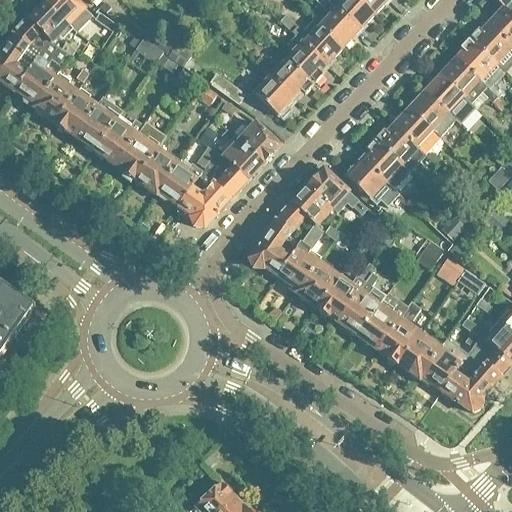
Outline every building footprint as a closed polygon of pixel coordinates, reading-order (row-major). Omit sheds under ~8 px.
[(92,18),(72,0),(47,0),(48,0),(44,4),(45,5),(69,29),(76,35),(92,18)] [(327,4),(322,0),(314,0),(314,1),(323,9),(327,4)] [(373,17),(355,0),(331,0),(328,4),(335,11),(334,12),(358,34),(373,17)] [(389,0),(355,0),(373,17),(389,0)] [(511,0),(492,0),(494,2),(494,3),(496,5),(497,4),(502,10),(503,9),(511,17),(511,16),(511,0)] [(104,4),(98,10),(105,15),(111,9),(104,4)] [(52,47),(69,29),(45,5),(41,6),(36,11),(36,13),(27,23),(40,35),(40,36),(50,46),(52,47)] [(195,9),(181,24),(190,32),(204,16),(195,9)] [(511,17),(503,9),(502,10),(487,26),(511,48),(511,17)] [(358,34),(334,12),(318,29),(342,51),(358,34)] [(95,22),(113,34),(117,26),(100,14),(95,22)] [(36,60),(50,46),(40,36),(40,35),(27,23),(12,38),(9,41),(0,54),(0,83),(15,94),(28,75),(26,74),(36,60)] [(342,51),(318,29),(312,23),(303,33),(297,27),(291,33),(296,38),(295,39),(326,68),(342,51)] [(511,48),(487,26),(480,34),(477,31),(470,40),(469,41),(505,75),(511,68),(511,67),(511,48)] [(176,30),(166,39),(173,47),(183,37),(176,30)] [(129,45),(137,50),(143,41),(135,36),(129,45)] [(170,48),(159,37),(153,43),(165,54),(170,48)] [(326,68),(295,39),(288,46),(294,52),(285,62),(312,87),(313,86),(314,87),(322,78),(319,75),(326,68)] [(143,41),(137,50),(157,64),(163,55),(143,41)] [(505,75),(469,41),(468,43),(467,42),(459,51),(462,53),(455,60),(497,99),(498,100),(504,94),(495,86),(505,75)] [(44,72),(48,68),(52,62),(61,69),(69,59),(60,52),(52,47),(50,46),(36,60),(26,74),(28,75),(15,94),(24,101),(24,104),(34,111),(56,80),(44,72)] [(65,46),(60,52),(69,59),(70,60),(71,59),(75,53),(65,46)] [(188,55),(176,48),(169,60),(181,67),(188,55)] [(177,65),(164,56),(158,65),(172,74),(177,65)] [(312,87),(285,62),(276,72),(261,58),(255,64),(269,79),(294,102),(301,95),(304,98),(311,89),(312,87)] [(497,99),(455,60),(440,77),(463,99),(470,106),(481,94),(492,104),(497,99)] [(83,71),(76,80),(83,85),(89,76),(83,71)] [(182,72),(173,85),(185,94),(194,81),(182,72)] [(54,125),(76,94),(67,88),(71,84),(59,75),(56,80),(34,111),(35,112),(37,115),(42,119),(44,118),(54,125)] [(245,97),(215,76),(208,86),(238,107),(245,97)] [(424,94),(447,116),(455,123),(455,122),(459,126),(475,110),(470,106),(463,99),(440,77),(424,94)] [(294,102),(269,79),(264,84),(258,79),(247,91),(278,120),(294,102)] [(325,85),(319,92),(324,96),(329,89),(325,85)] [(195,99),(209,109),(217,97),(204,87),(195,99)] [(318,90),(312,97),(318,102),(324,96),(319,92),(318,90)] [(74,140),(96,109),(87,103),(90,98),(80,91),(77,95),(76,94),(54,125),(53,126),(55,127),(57,131),(62,135),(64,134),(66,135),(67,135),(74,140)] [(447,116),(424,94),(408,111),(432,133),(439,140),(456,124),(455,123),(447,116)] [(93,155),(120,117),(123,114),(103,99),(96,109),(74,140),(83,146),(84,149),(93,155)] [(231,116),(237,108),(227,100),(221,109),(231,116)] [(416,150),(432,133),(408,111),(392,128),(416,150)] [(115,168),(143,128),(135,122),(132,126),(120,117),(93,155),(103,162),(105,161),(115,168)] [(134,183),(135,182),(157,152),(166,139),(146,125),(144,128),(143,128),(115,168),(122,173),(121,174),(123,176),(124,179),(130,182),(132,182),(134,183)] [(280,147),(255,125),(238,142),(263,166),(274,155),(273,155),(280,147)] [(416,150),(392,128),(385,135),(383,133),(375,141),(375,142),(375,143),(402,168),(409,175),(425,158),(416,150)] [(208,149),(218,135),(208,129),(198,142),(208,149)] [(263,166),(238,142),(222,160),(233,170),(247,183),(263,166)] [(402,168),(375,143),(373,145),(372,144),(365,152),(367,154),(361,161),(386,185),(393,192),(409,175),(402,168)] [(208,150),(203,156),(211,161),(215,155),(208,150)] [(155,197),(177,166),(157,152),(135,182),(144,189),(146,192),(150,195),(154,195),(155,197)] [(432,153),(426,159),(435,168),(441,162),(432,153)] [(511,163),(508,160),(502,166),(511,176),(511,175),(511,163)] [(386,185),(361,161),(345,179),(370,202),(386,185)] [(178,209),(190,191),(201,177),(191,170),(188,174),(177,166),(155,197),(165,203),(168,202),(178,209)] [(511,176),(502,166),(488,181),(498,190),(511,176)] [(203,230),(247,183),(233,170),(215,188),(214,187),(202,199),(190,191),(178,209),(192,218),(190,220),(194,229),(203,230)] [(368,211),(349,193),(348,194),(324,171),(318,178),(316,177),(306,188),(332,212),(342,201),(343,199),(362,217),(368,211)] [(332,212),(306,188),(290,206),(304,219),(313,227),(316,229),(317,228),(332,212)] [(292,256),(281,248),(292,232),(304,219),(290,206),(272,226),(264,237),(258,246),(259,247),(257,249),(249,261),(252,270),(262,271),(264,269),(277,278),(292,256)] [(457,218),(467,228),(478,216),(469,207),(457,218)] [(497,235),(508,222),(492,209),(479,225),(491,235),(493,232),(497,235)] [(452,225),(444,235),(453,243),(461,234),(452,225)] [(296,295),(321,260),(310,252),(313,249),(324,233),(317,228),(316,229),(313,227),(292,256),(277,278),(286,284),(288,290),(296,295)] [(339,234),(329,227),(324,234),(334,241),(339,234)] [(459,263),(474,244),(462,234),(447,253),(459,263)] [(422,254),(436,264),(444,252),(430,243),(422,254)] [(346,254),(338,266),(345,271),(353,259),(346,254)] [(449,256),(436,274),(453,286),(466,268),(449,256)] [(316,309),(341,274),(321,260),(296,295),(298,296),(299,300),(303,302),(307,303),(316,309)] [(337,323),(372,274),(373,275),(378,268),(370,263),(359,279),(357,278),(353,282),(341,274),(316,309),(315,311),(319,313),(319,315),(323,318),(326,318),(329,320),(330,319),(337,323)] [(356,340),(382,302),(370,294),(374,289),(372,288),(379,279),(373,275),(372,274),(337,323),(347,331),(347,333),(356,340)] [(10,346),(13,341),(13,340),(33,310),(34,311),(35,310),(28,305),(0,286),(0,358),(6,350),(6,351),(10,346)] [(504,288),(500,291),(506,296),(507,296),(509,293),(504,288)] [(367,345),(377,352),(402,317),(402,316),(407,309),(388,295),(382,302),(356,340),(365,346),(367,345)] [(476,307),(488,315),(492,309),(480,301),(476,307)] [(397,368),(423,331),(412,324),(421,311),(411,304),(407,309),(402,316),(402,317),(377,352),(385,358),(384,359),(393,366),(395,366),(397,368)] [(511,314),(502,326),(511,334),(511,314)] [(461,327),(472,334),(477,327),(466,320),(461,327)] [(511,334),(502,326),(486,344),(495,352),(497,353),(511,366),(511,334)] [(408,377),(413,380),(416,380),(418,381),(443,345),(423,331),(397,368),(398,367),(407,374),(408,377)] [(457,371),(479,339),(472,334),(461,350),(447,340),(443,345),(418,381),(426,387),(431,386),(440,393),(457,371)] [(481,411),(481,401),(511,366),(497,353),(495,352),(486,344),(479,339),(457,371),(440,393),(457,406),(458,405),(472,415),(481,411)] [(223,487),(221,485),(191,511),(225,511),(237,502),(229,494),(231,490),(227,487),(223,487)] [(131,511),(149,511),(156,505),(146,495),(131,511)] [(251,511),(248,509),(244,510),(237,502),(225,511),(251,511)]
